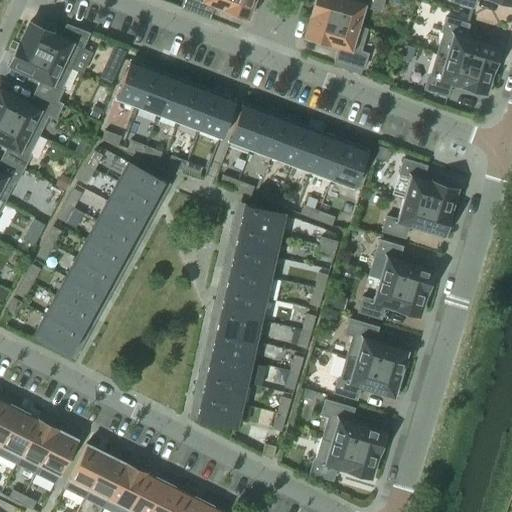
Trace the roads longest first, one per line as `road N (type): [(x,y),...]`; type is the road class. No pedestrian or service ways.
road 1 (residential): [(394,511),(503,148)]
road 2 (residential): [(334,511),(0,341)]
road 3 (residential): [(503,148),(260,60)]
road 4 (residential): [(260,60),(100,0)]
